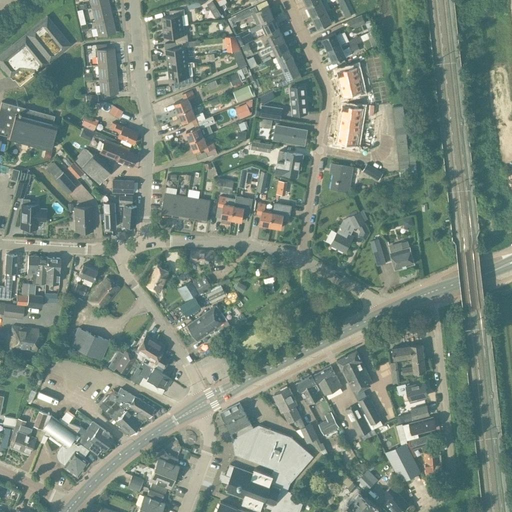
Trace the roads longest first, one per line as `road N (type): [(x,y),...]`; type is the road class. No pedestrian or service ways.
road 1 (residential): [(145,241),(148,126),(132,0)]
road 2 (residential): [(429,293),(451,487),(425,511)]
road 3 (residential): [(318,150),(327,85),(286,0)]
road 4 (residential): [(300,260),(237,244),(145,241)]
road 5 (secondary): [(245,381),(380,315)]
road 6 (residential): [(119,249),(121,269),(186,363)]
road 7 (unknown): [(71,248),(63,308),(15,319),(1,338)]
road 8 (secondary): [(70,507),(172,422)]
